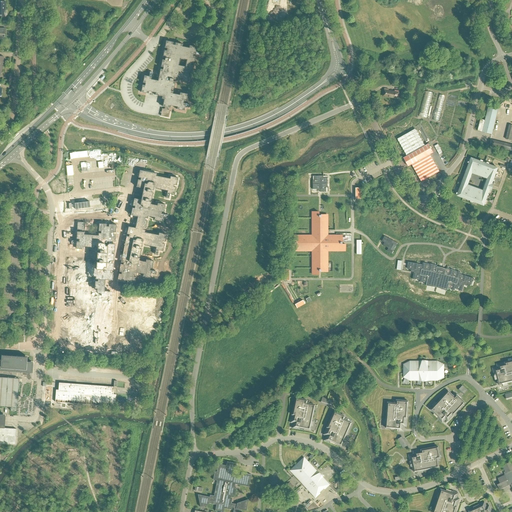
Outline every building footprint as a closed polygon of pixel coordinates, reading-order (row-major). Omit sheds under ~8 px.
[(175,43),(175,45),(173,45),(173,42),(166,41),(164,48),(167,49),(166,51),(164,50),(162,58),(165,58),(164,60),(162,60),(160,67),(163,68),(162,70),(160,69),(158,81),(151,79),(153,72),(150,72),(149,77),(144,76),(143,83),(145,84),(144,85),(142,85),(141,92),(148,94),(149,92),(155,93),(155,95),(162,97),(161,99),(164,100),(162,107),(165,107),(164,109),(162,109),(160,116),(168,118),(169,110),(167,110),(167,108),(170,108),(170,106),(177,107),(176,110),(184,111),(185,106),(190,107),(190,104),(183,103),(183,101),(186,102),(187,94),(180,93),(179,95),(173,94),(173,91),(171,91),(171,89),(174,89),(175,82),(173,81),(173,79),(176,80),(176,78),(183,79),(182,81),(190,83),(191,75),(189,75),(189,73),(192,73),(193,66),(191,65),(191,63),(193,64),(195,56),(193,56),(193,54),(200,56),(201,53),(196,52),(197,47),(189,46),(189,48),(182,47),(183,44),(175,43)] [(383,96),(391,97),(392,91),(389,90),(389,89),(385,89),(384,92),(383,96)] [(392,91),(391,97),(398,99),(399,94),(399,91),(395,90),(395,91),(392,91)] [(419,115),(428,117),(433,91),(425,90),(419,115)] [(440,120),(445,95),(439,93),(434,119),(440,120)] [(485,120),(480,119),(478,131),(492,134),(499,107),(489,105),(485,120)] [(415,129),(397,139),(407,155),(409,160),(412,164),(421,182),(439,171),(430,155),(433,153),(428,144),(425,146),(415,129)] [(407,167),(412,164),(409,160),(407,155),(402,158),(407,167)] [(482,162),(471,158),(471,160),(470,162),(467,171),(466,173),(465,175),(470,177),(472,172),(488,178),(486,183),(491,185),(492,183),(493,180),(496,172),(497,170),(498,168),(487,164),(482,162)] [(145,171),(132,237),(165,244),(178,178),(157,174),(145,171)] [(458,194),(457,196),(469,200),(468,200),(473,201),(484,205),(485,203),(485,201),(489,192),(489,193),(489,190),(490,188),(485,186),(483,191),(467,185),(469,180),(464,178),(463,180),(462,183),(459,191),(458,194)] [(101,199),(73,201),(74,208),(93,207),(93,204),(101,203),(101,199)] [(291,251),(292,251),(292,250),(312,250),(312,274),(319,274),(319,271),(320,271),(327,271),(327,250),(344,250),(344,251),(345,251),(345,244),(341,244),(341,242),(342,242),(342,236),(341,236),(327,236),(327,215),(320,215),(319,215),(319,212),(312,212),(312,236),(295,236),(294,236),(294,242),(295,242),(295,244),(291,244),(291,251)] [(393,252),(398,242),(384,235),(381,240),(384,241),(383,244),(388,247),(387,249),(393,252)] [(70,257),(64,338),(122,342),(123,325),(117,325),(123,244),(105,243),(105,248),(82,247),(81,258),(70,257)] [(464,276),(460,275),(461,272),(458,271),(457,272),(453,271),(454,270),(451,269),(450,270),(446,269),(446,270),(442,269),(440,269),(437,268),(437,266),(433,266),(433,264),(430,264),(430,265),(426,264),(426,263),(423,263),(422,266),(418,265),(418,264),(408,262),(407,265),(409,265),(408,269),(411,270),(411,272),(414,272),(413,279),(416,280),(416,278),(420,279),(420,282),(423,283),(423,281),(427,282),(428,280),(432,281),(431,286),(437,287),(442,289),(444,284),(448,285),(448,287),(452,288),(451,290),(454,291),(455,288),(459,289),(459,291),(462,292),(464,285),(467,286),(468,284),(470,285),(472,281),(473,282),(474,279),(464,275),(464,276)] [(296,307),(304,303),(302,299),(294,303),(296,307)] [(0,359),(0,427),(4,428),(5,415),(0,414),(0,406),(10,407),(10,409),(10,410),(11,411),(13,412),(14,412),(16,412),(17,410),(17,409),(19,382),(19,379),(0,377),(0,370),(32,373),(33,362),(27,362),(27,357),(1,355),(1,360),(0,359)] [(511,360),(497,364),(499,373),(496,373),(499,384),(511,381),(511,360)] [(407,365),(404,365),(404,377),(407,377),(407,378),(413,378),(413,380),(422,380),(422,377),(425,377),(425,380),(434,380),(434,378),(440,378),(440,377),(443,377),(443,365),(440,365),(440,363),(434,363),(434,362),(413,362),(413,363),(407,363),(407,365)] [(58,390),(56,390),(55,402),(115,406),(116,394),(114,394),(114,387),(59,383),(58,390)] [(431,409),(440,417),(442,415),(448,421),(465,402),(457,395),(456,395),(454,393),(452,395),(448,391),(431,409)] [(306,400),(295,398),(290,422),(299,424),(298,427),(309,429),(314,405),(309,404),(310,401),(306,401),(306,400)] [(393,400),(393,403),(388,403),(386,427),(397,428),(398,425),(406,426),(408,401),(397,400),(397,401),(393,400)] [(344,416),(334,412),(324,434),(331,438),(330,441),(340,445),(351,422),(346,420),(347,418),(344,417),(344,416)] [(0,442),(15,444),(16,429),(0,428),(0,442)] [(402,436),(397,439),(401,445),(406,442),(402,436)] [(439,467),(438,462),(441,461),(440,458),(438,447),(414,451),(415,460),(412,460),(414,468),(413,468),(414,472),(418,471),(439,467)] [(304,458),(290,470),(315,497),(320,493),(319,492),(323,488),(324,489),(328,485),(304,458)] [(235,463),(227,462),(226,466),(218,464),(216,472),(214,471),(213,480),(217,480),(214,496),(210,495),(209,497),(198,495),(200,507),(208,505),(209,503),(216,505),(215,511),(221,511),(220,511),(203,511),(195,510),(194,511),(223,511),(224,508),(232,510),(232,508),(234,508),(232,511),(239,511),(240,509),(246,511),(248,500),(248,499),(237,503),(237,504),(231,503),(232,499),(230,499),(231,495),(234,496),(236,488),(234,488),(235,484),(248,487),(251,475),(241,473),(240,477),(233,475),(235,463)] [(511,509),(510,510),(510,511),(511,511),(511,463),(511,462),(505,464),(506,465),(503,466),(506,473),(504,474),(505,475),(498,478),(500,483),(497,484),(499,489),(511,484),(511,487),(511,509)] [(289,490),(293,486),(289,482),(285,486),(289,490)] [(454,511),(459,499),(451,496),(452,493),(441,490),(433,511),(454,511)]
